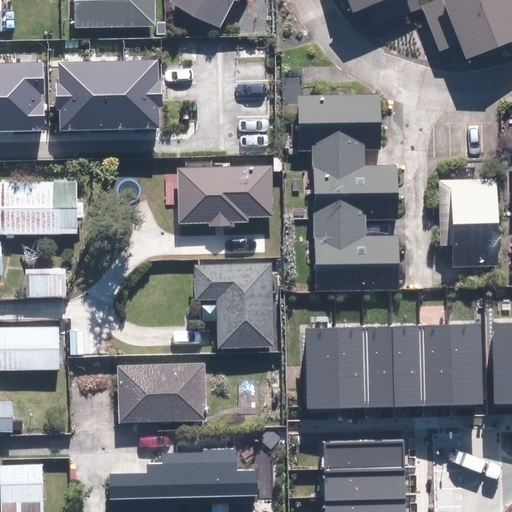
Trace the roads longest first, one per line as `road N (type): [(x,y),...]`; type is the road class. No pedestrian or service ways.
road 1 (residential): [(426,277),(424,84)]
road 2 (residential): [(424,84),(341,45),(310,0)]
